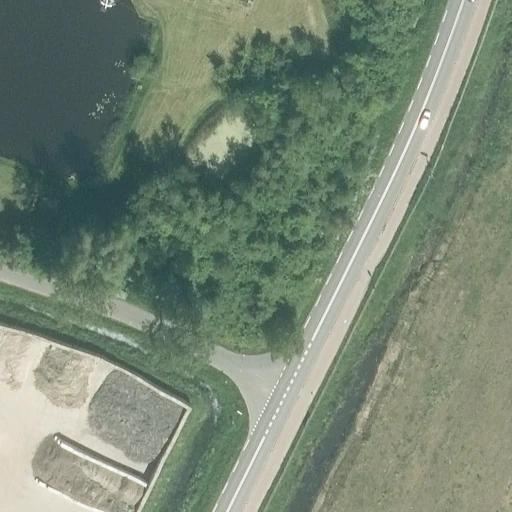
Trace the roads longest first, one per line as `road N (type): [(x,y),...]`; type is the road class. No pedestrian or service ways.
road 1 (tertiary): [(286,390),(424,104),(461,0)]
road 2 (unclassified): [(286,390),(0,272)]
road 3 (tertiary): [(225,511),(286,390)]
